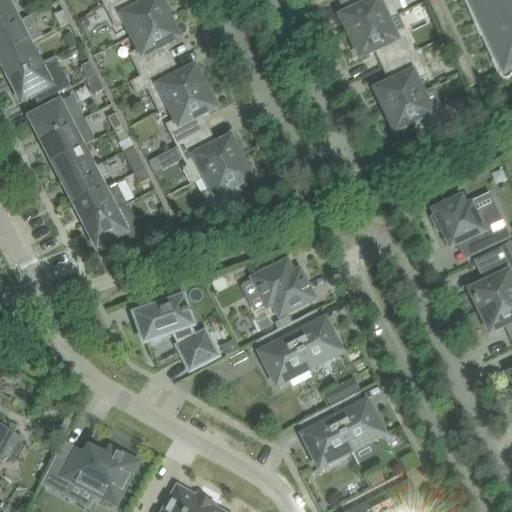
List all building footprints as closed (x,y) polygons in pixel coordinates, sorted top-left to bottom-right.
[(155,0),(142,7),(138,0),(118,0),(106,7),(117,28),(126,23),(133,37),(169,19),(161,3),(159,0),(155,0)] [(344,22),(352,38),(398,16),(390,0),(354,0),(359,10),(345,16),(342,18),(344,22)] [(437,0),(431,0),(429,2),(435,14),(443,10),(437,0)] [(511,0),(464,0),(470,13),(476,10),(481,22),(487,34),(481,37),(488,49),(494,62),(499,59),(504,71),(499,73),(500,77),(502,79),(503,80),(506,80),(508,80),(510,79),(511,78),(511,76),(511,0)] [(0,32),(19,23),(8,2),(0,5),(0,32)] [(443,10),(435,14),(440,26),(448,23),(443,10)] [(61,28),(70,23),(64,11),(55,15),(61,28)] [(0,57),(1,59),(30,44),(44,37),(33,16),(19,23),(0,32),(0,57)] [(87,16),(77,22),(82,32),(88,28),(90,22),(87,16)] [(398,17),(398,16),(352,38),(359,53),(361,58),(364,57),(378,50),(386,67),(415,53),(404,30),(395,35),(388,21),(398,17)] [(177,34),(169,19),(133,37),(140,51),(131,56),(142,77),(171,62),(163,47),(177,40),(179,38),(177,34)] [(448,23),(440,26),(446,39),(454,35),(448,23)] [(72,34),(65,38),(71,49),(78,45),(72,34)] [(454,35),(446,39),(452,51),(460,47),(454,35)] [(12,81),(41,66),(30,44),(1,59),(12,81)] [(460,47),(452,51),(458,63),(466,60),(460,47)] [(387,112),(423,94),(416,80),(426,76),(415,53),(386,67),(394,83),(377,91),(387,112)] [(37,106),(72,88),(57,57),(41,66),(12,81),(23,103),(33,97),(37,106)] [(466,60),(458,63),(464,76),(472,72),(466,60)] [(195,69),(193,70),(178,78),(171,62),(142,77),(131,83),(138,95),(148,89),(160,112),(205,89),(197,73),(195,69)] [(88,79),(97,75),(90,63),(82,67),(88,79)] [(472,72),(464,76),(470,88),(478,85),(472,72)] [(96,95),(105,90),(97,75),(88,79),(96,95)] [(177,121),(167,126),(178,147),(207,133),(199,117),(202,116),(213,110),(211,106),(213,104),(205,89),(170,107),(170,108),(177,121)] [(429,108),(423,94),(387,112),(396,132),(413,124),(421,142),(450,128),(469,117),(461,101),(442,110),(439,104),(429,108)] [(32,119),(43,141),(85,119),(73,97),(32,119)] [(117,114),(108,119),(115,131),(123,126),(117,114)] [(54,162),(83,147),(96,140),(85,119),(72,126),(43,141),(54,162)] [(121,143),(130,139),(123,126),(115,131),(121,143)] [(215,148),(207,133),(178,147),(188,167),(184,169),(192,185),(206,177),(206,178),(242,159),(234,144),(231,139),(229,141),(215,148)] [(65,184),(94,169),(83,147),(54,162),(65,184)] [(134,175),(145,169),(134,148),(123,154),(134,175)] [(242,159),(206,178),(213,191),(204,196),(205,199),(214,217),(245,207),(235,188),(249,180),(252,179),(250,175),(242,159)] [(94,169),(65,184),(76,205),(105,190),(99,179),(108,174),(103,164),(94,169)] [(140,185),(150,179),(145,169),(134,175),(140,185)] [(105,190),(76,205),(87,226),(116,211),(127,205),(116,184),(105,190)] [(466,209),(462,200),(434,213),(436,216),(432,218),(439,234),(443,231),(452,249),(470,240),(476,255),(511,238),(497,208),(477,218),(471,206),(466,209)] [(116,211),(87,226),(98,248),(109,243),(114,252),(140,243),(139,242),(133,230),(139,227),(140,227),(128,204),(127,205),(116,211)] [(167,233),(177,230),(170,218),(162,222),(167,233)] [(482,312),(511,298),(511,282),(511,281),(511,280),(511,257),(507,247),(478,261),(489,284),(472,292),(475,299),(474,300),(477,306),(478,305),(482,312)] [(294,275),(287,263),(268,273),(266,269),(255,275),(257,279),(255,280),(268,307),(275,304),(281,316),(314,299),(300,272),(294,275)] [(511,298),(482,312),(491,333),(508,325),(511,332),(511,298)] [(187,312),(183,301),(138,317),(146,342),(174,332),(181,346),(179,347),(191,371),(218,357),(206,333),(196,338),(190,327),(192,326),(188,315),(191,314),(190,310),(187,312)] [(299,320),(287,326),(294,338),(310,371),(342,354),(338,346),(339,345),(331,330),(326,322),(325,323),(320,325),(314,314),(314,313),(299,320)] [(263,354),(261,355),(265,364),(273,379),(274,379),(278,387),(310,371),(294,338),(287,326),(276,332),(264,338),(261,340),(262,341),(267,352),(263,354)] [(234,341),(221,347),(226,358),(239,351),(234,341)] [(245,352),(231,360),(234,367),(249,359),(245,352)] [(4,372),(2,380),(19,385),(21,377),(4,372)] [(356,395),(330,409),(336,421),(352,453),(385,436),(380,428),(381,427),(373,412),(369,404),(367,405),(362,407),(356,396),(356,395)] [(305,437),(303,438),(307,446),(316,461),(320,469),(352,453),(336,421),(330,409),(304,422),(304,423),(310,434),(305,437)] [(0,507),(1,506),(0,505),(0,462),(15,435),(0,426),(0,507)] [(58,459),(45,484),(67,496),(73,485),(92,495),(93,493),(116,505),(138,464),(114,452),(110,459),(90,449),(86,456),(79,452),(71,466),(58,459)] [(386,482),(380,472),(367,478),(373,489),(386,482)] [(399,477),(372,491),(378,503),(383,511),(423,511),(423,510),(424,510),(415,494),(411,486),(409,487),(405,489),(399,478),(399,477)] [(212,508),(198,500),(199,499),(178,488),(164,511),(221,511),(212,507),(212,508)] [(383,511),(378,503),(372,491),(346,504),(346,505),(349,511),(383,511)]
